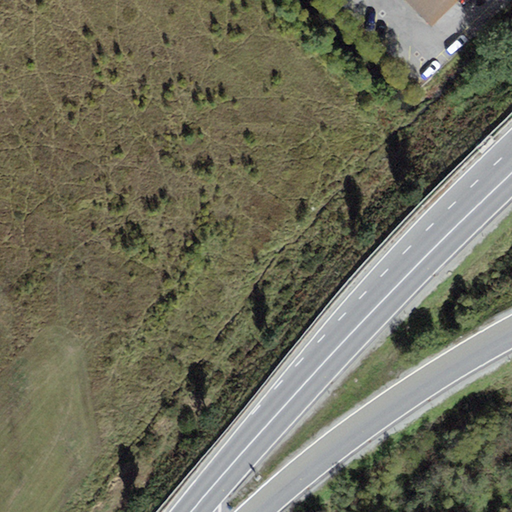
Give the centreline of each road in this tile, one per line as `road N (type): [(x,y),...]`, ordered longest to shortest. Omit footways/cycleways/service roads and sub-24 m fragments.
road 1 (primary): [(511,174),(351,333),(192,511)]
road 2 (primary): [(254,511),(397,402),(511,333)]
